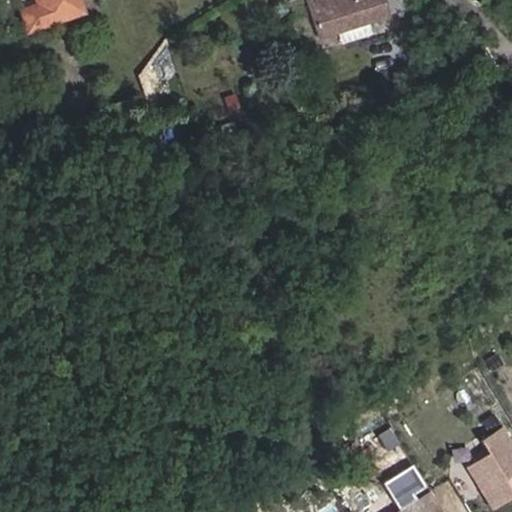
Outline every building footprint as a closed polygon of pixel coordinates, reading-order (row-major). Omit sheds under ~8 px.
[(81,0),(35,0),(36,1),(23,5),(30,29),(85,11),(81,0)] [(343,28),(372,20),(391,14),(386,0),(308,0),(320,35),(343,28)] [(376,37),(372,20),(343,28),(348,45),(376,37)] [(144,38),(132,69),(151,76),(163,45),(144,38)] [(112,109),(115,120),(127,116),(123,104),(112,109)] [(488,453),(467,466),(490,504),(511,491),(511,447),(500,427),(480,439),(488,453)] [(442,511),(429,489),(390,511),(442,511)]
